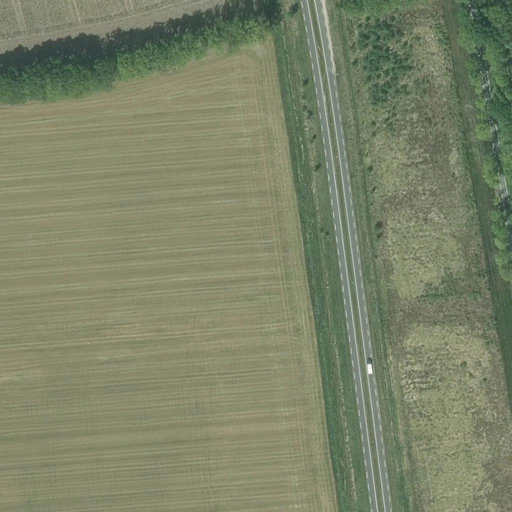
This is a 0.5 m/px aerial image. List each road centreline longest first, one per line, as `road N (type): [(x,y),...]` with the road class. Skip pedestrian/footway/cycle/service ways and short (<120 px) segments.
road 1 (primary): [(387,511),(316,0)]
road 2 (primary): [(304,0),(373,511)]
road 3 (track): [(261,13),(0,78)]
